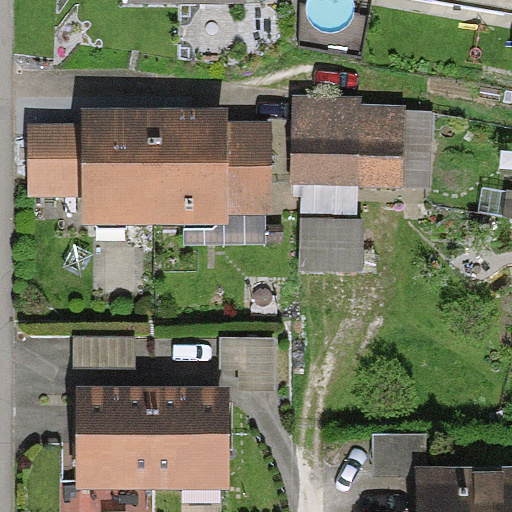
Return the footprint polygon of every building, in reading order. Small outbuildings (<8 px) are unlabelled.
[(356,112),(356,105),(303,104),(302,136),(288,136),(286,186),(395,190),(398,113),(356,112)] [(151,224),(150,124),(93,124),(83,134),(83,137),(31,137),(31,194),(83,194),(83,214),(111,214),(121,224),(151,224)] [(208,124),(150,124),(151,224),(180,224),(190,214),(262,214),(262,132),(217,132),(208,124)] [(129,344),(71,343),(71,371),(129,372),(129,344)] [(238,372),(238,393),(266,393),(267,344),(218,343),(218,372),(238,372)] [(148,486),(148,404),(80,403),(79,486),(148,486)] [(217,404),(148,404),(148,486),(217,486),(217,404)] [(421,438),(368,439),(368,482),(414,481),(422,481),(421,438)] [(511,511),(511,480),(422,481),(414,481),(414,511),(511,511)]
